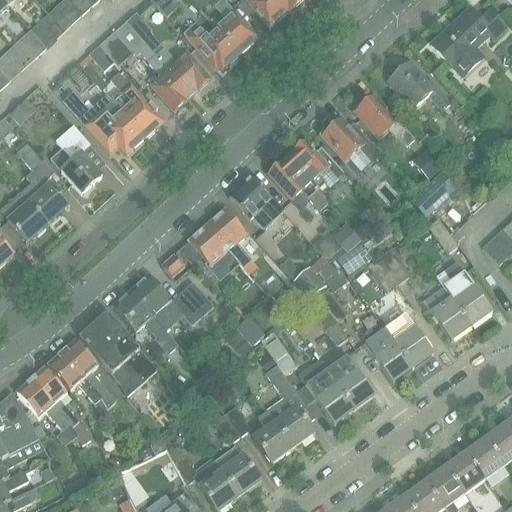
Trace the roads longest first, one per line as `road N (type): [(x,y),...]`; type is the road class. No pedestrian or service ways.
road 1 (residential): [(13,356),(23,313),(39,293),(223,119),(240,114),(265,124)]
road 2 (residential): [(13,356),(265,124)]
road 3 (residential): [(299,511),(511,361)]
road 4 (residential): [(265,124),(399,0)]
road 5 (residential): [(0,117),(133,0)]
